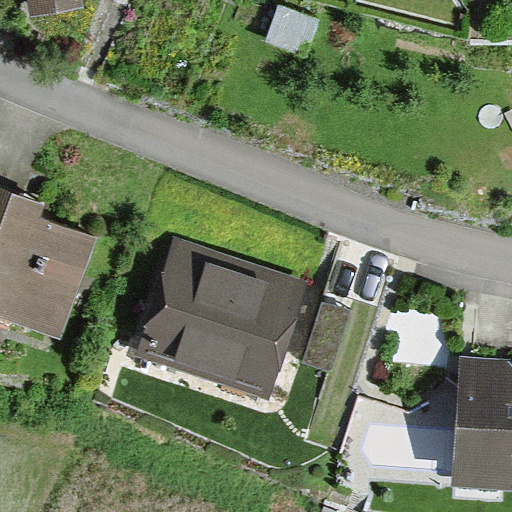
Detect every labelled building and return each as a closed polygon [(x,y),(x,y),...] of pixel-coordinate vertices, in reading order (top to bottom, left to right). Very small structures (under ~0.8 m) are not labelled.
[(29,0),(31,9),(73,0),(29,0)] [(312,54),(320,18),(291,12),(283,48),(312,54)] [(37,205),(0,190),(0,329),(55,352),(96,250),(30,223),(37,205)] [(310,277),(171,234),(132,360),(272,403),(310,277)] [(511,359),(454,357),(447,489),(511,492),(511,359)]
